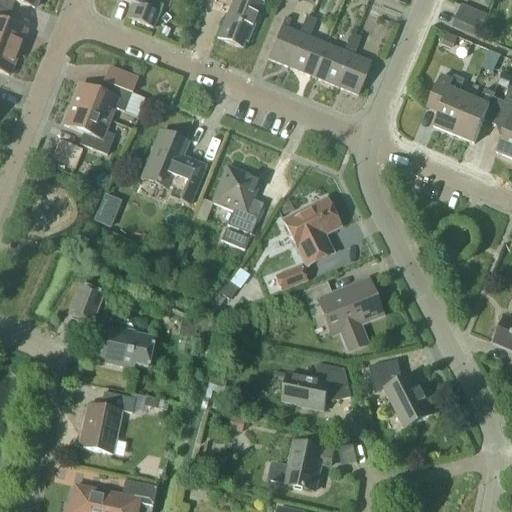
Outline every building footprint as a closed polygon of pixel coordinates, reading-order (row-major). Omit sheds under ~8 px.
[(34,10),(37,0),(0,0),(0,9),(10,13),(14,2),(34,10)] [(151,2),(151,0),(119,0),(131,5),(126,20),(152,30),(161,6),(151,2)] [(262,4),(260,4),(250,0),(233,0),(217,40),(241,50),(244,42),(246,43),(262,4)] [(6,24),(10,13),(0,9),(0,48),(17,54),(26,32),(6,24)] [(363,30),(375,36),(384,17),(371,11),(363,30)] [(453,28),(478,38),(484,24),(459,13),(453,28)] [(290,70),(312,79),(326,46),(309,38),(316,21),(306,17),(299,34),(303,36),(290,70)] [(267,60),(290,70),(303,36),(299,34),(287,30),(290,21),(284,19),(267,60)] [(457,38),(446,33),(441,45),(452,50),(457,38)] [(350,35),(343,53),(348,55),(335,88),(357,97),(371,64),(353,57),(360,39),(350,35)] [(312,79),(335,88),(348,55),(343,53),(326,46),(312,79)] [(0,73),(8,77),(17,54),(0,48),(0,73)] [(79,86),(71,106),(109,121),(113,109),(124,113),(138,79),(109,68),(99,94),(79,86)] [(511,76),(503,73),(496,91),(505,94),(511,76)] [(433,128),(453,136),(469,98),(459,94),(465,80),(455,76),(453,82),(441,77),(427,111),(438,116),(433,128)] [(496,154),(511,160),(511,88),(510,88),(504,103),(495,126),(506,131),(496,154)] [(469,98),(453,136),(474,145),(484,122),(495,126),(504,103),(495,99),(496,95),(485,90),(480,102),(469,98)] [(104,133),(109,121),(71,106),(63,127),(82,135),(78,146),(106,157),(114,137),(104,133)] [(188,207),(204,167),(181,158),(187,144),(160,133),(140,182),(170,194),(168,199),(188,207)] [(58,142),(50,161),(74,171),(82,151),(58,142)] [(250,237),(263,206),(251,201),(259,182),(226,169),(212,205),(232,213),(226,227),(250,237)] [(324,237),(339,229),(325,200),(282,222),(305,268),(333,255),(324,237)] [(249,241),(225,231),(220,243),(244,253),(249,241)] [(157,245),(159,252),(164,254),(172,251),(174,246),(172,239),(168,238),(159,241),(157,245)] [(300,267),(274,277),(280,293),(307,283),(300,267)] [(230,302),(239,289),(228,281),(219,294),(230,302)] [(332,336),(341,333),(349,352),(366,345),(358,326),(380,317),(366,282),(331,296),(326,284),(302,294),(308,307),(319,303),(332,336)] [(79,287),(67,316),(91,326),(103,296),(79,287)] [(511,351),(511,320),(505,318),(494,344),(511,351)] [(180,321),(177,337),(193,340),(197,324),(180,321)] [(97,363),(133,371),(134,366),(147,369),(153,339),(133,335),(134,333),(115,329),(115,331),(104,329),(97,363)] [(405,430),(433,416),(412,376),(402,381),(398,362),(369,368),(375,396),(385,391),(405,430)] [(338,402),(351,399),(345,371),(319,366),(316,381),(288,375),(282,403),(310,409),(309,410),(323,413),(326,400),(338,402)] [(100,408),(87,405),(78,450),(111,457),(121,413),(131,415),(134,400),(103,394),(100,408)] [(166,413),(168,403),(145,398),(143,408),(166,413)] [(243,421),(230,418),(227,430),(240,433),(243,421)] [(291,460),(289,467),(272,464),(268,482),(286,486),(285,486),(315,493),(320,466),(330,467),(333,452),(293,443),(289,459),(291,460)] [(156,488),(124,482),(120,497),(74,487),(70,507),(66,507),(64,511),(135,511),(137,505),(151,508),(156,488)]
